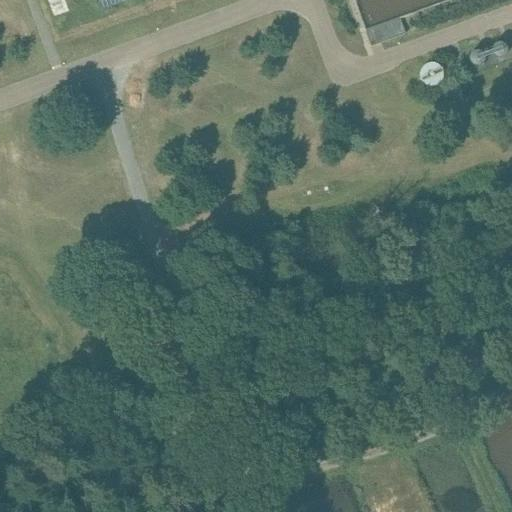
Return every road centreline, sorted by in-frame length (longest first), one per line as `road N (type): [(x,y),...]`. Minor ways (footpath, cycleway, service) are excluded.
road 1 (unknown): [(310,0),(340,68),(366,68),(511,12)]
road 2 (unknown): [(89,71),(283,0)]
